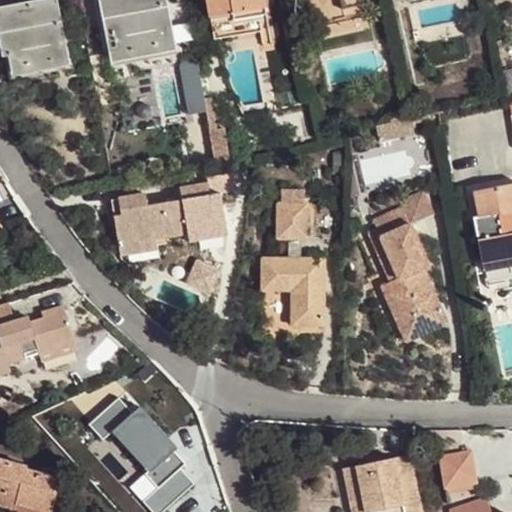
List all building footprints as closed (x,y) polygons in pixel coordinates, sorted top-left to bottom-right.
[(55,0),(52,0),(0,9),(0,29),(4,53),(11,52),(14,68),(48,62),(45,46),(63,42),(55,0)] [(163,0),(103,0),(111,39),(117,38),(120,54),(154,48),(151,31),(169,28),(163,0)] [(207,0),(210,16),(232,12),(234,19),(267,13),(264,0),(207,0)] [(308,0),(314,24),(366,12),(362,0),(308,0)] [(232,12),(210,16),(214,38),(269,28),(267,13),(234,19),(232,12)] [(169,28),(151,31),(154,48),(172,44),(169,28)] [(63,42),(45,46),(48,62),(66,59),(63,42)] [(203,60),(183,61),(187,111),(207,109),(203,60)] [(411,118),(396,121),(399,136),(415,133),(411,118)] [(380,141),(399,136),(396,121),(376,126),(380,141)] [(221,193),(210,195),(208,183),(180,188),(182,199),(148,205),(146,194),(119,199),(120,203),(122,215),(114,216),(120,245),(157,238),(191,232),(189,222),(225,215),(221,193)] [(482,264),(494,262),(511,258),(511,184),(473,192),(478,217),(473,218),(482,264)] [(404,205),(414,228),(437,219),(424,189),(401,199),(404,205)] [(114,216),(122,215),(120,203),(113,205),(114,216)] [(308,204),(278,204),(278,239),(288,239),(301,239),(308,239),(308,204)] [(417,311),(426,333),(448,324),(426,273),(432,271),(414,228),(404,205),(374,218),(392,260),(384,264),(391,280),(381,284),(397,320),(417,311)] [(227,226),(225,215),(189,222),(191,232),(227,226)] [(384,264),(392,260),(374,218),(366,221),(384,264)] [(158,249),(157,238),(120,245),(121,255),(158,249)] [(301,239),(288,239),(288,259),(300,259),(301,239)] [(200,256),(188,279),(213,291),(224,267),(200,256)] [(511,258),(494,262),(497,279),(511,275),(511,258)] [(263,259),(263,290),(292,290),(292,325),(324,326),(325,259),(300,259),(288,259),(263,259)] [(8,304),(0,306),(0,375),(11,372),(8,364),(40,355),(55,350),(54,345),(74,339),(65,307),(43,314),(44,320),(31,324),(16,329),(14,323),(8,304)] [(426,333),(417,311),(397,320),(406,341),(426,333)] [(14,323),(16,329),(31,324),(29,318),(14,323)] [(55,350),(40,355),(42,362),(78,351),(74,339),(54,345),(55,350)] [(148,468),(131,483),(155,511),(161,511),(197,483),(181,464),(188,458),(130,387),(90,420),(104,437),(115,428),(148,468)] [(478,483),(473,451),(441,456),(446,489),(447,488),(448,493),(455,492),(454,487),(478,483)] [(420,511),(408,455),(391,458),(393,468),(379,471),(377,461),(342,468),(351,511),(420,511)] [(391,458),(377,461),(379,471),(393,468),(391,458)] [(27,467),(0,459),(0,505),(16,510),(18,505),(44,511),(51,511),(61,479),(26,470),(27,467)] [(454,487),(455,492),(479,488),(478,483),(454,487)] [(492,511),(488,498),(451,511),(492,511)]
